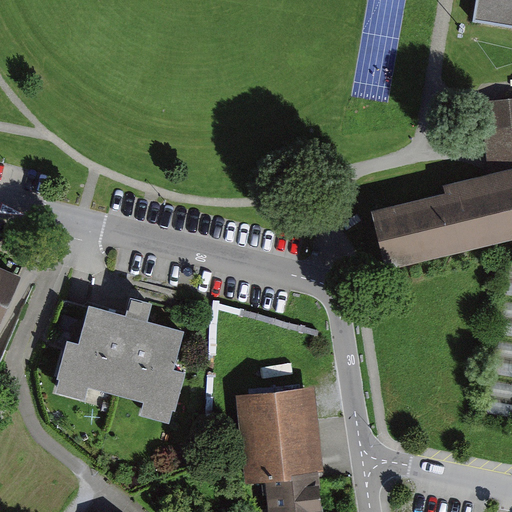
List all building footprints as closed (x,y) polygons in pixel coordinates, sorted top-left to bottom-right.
[(511,0),(480,0),(477,19),(511,25),(511,0)] [(444,198),(372,213),(385,274),(511,243),(511,99),(479,102),(486,178),(443,188),(444,198)] [(0,268),(0,325),(20,278),(0,268)] [(129,318),(89,306),(78,345),(71,342),(56,394),(85,402),(89,386),(145,402),(141,415),(172,424),(187,372),(174,369),(185,333),(146,322),(151,305),(134,300),(129,318)] [(346,511),(332,388),(271,395),(284,511),(346,511)]
